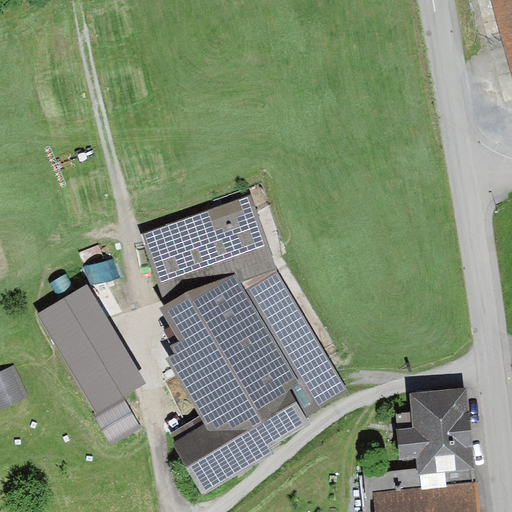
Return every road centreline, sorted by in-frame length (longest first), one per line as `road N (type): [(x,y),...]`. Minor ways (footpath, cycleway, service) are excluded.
road 1 (tertiary): [(442,0),(491,353)]
road 2 (track): [(115,163),(141,279),(172,511)]
road 3 (residential): [(491,353),(382,384),(205,511)]
road 4 (tertiary): [(491,353),(507,511)]
